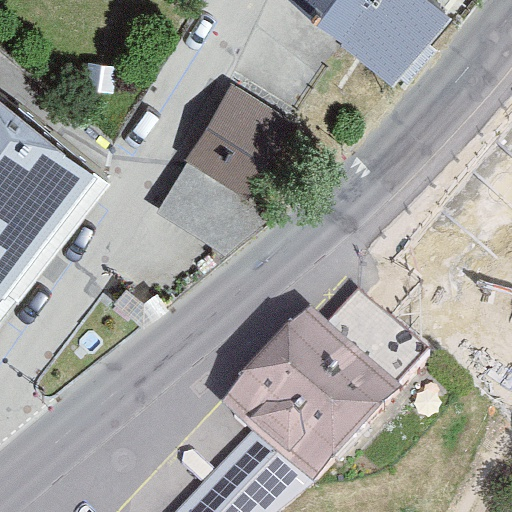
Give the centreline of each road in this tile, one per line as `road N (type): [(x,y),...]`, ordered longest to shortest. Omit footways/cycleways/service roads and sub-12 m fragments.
road 1 (secondary): [(5,489),(416,146),(511,21)]
road 2 (unclassified): [(0,411),(242,0)]
